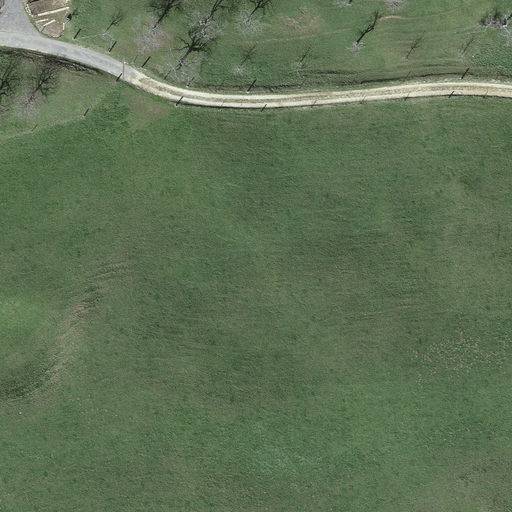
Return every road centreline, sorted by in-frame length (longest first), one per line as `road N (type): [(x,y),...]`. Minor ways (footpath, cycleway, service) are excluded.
road 1 (track): [(511,91),(226,99),(179,95),(136,78)]
road 2 (track): [(0,39),(77,53),(136,78)]
